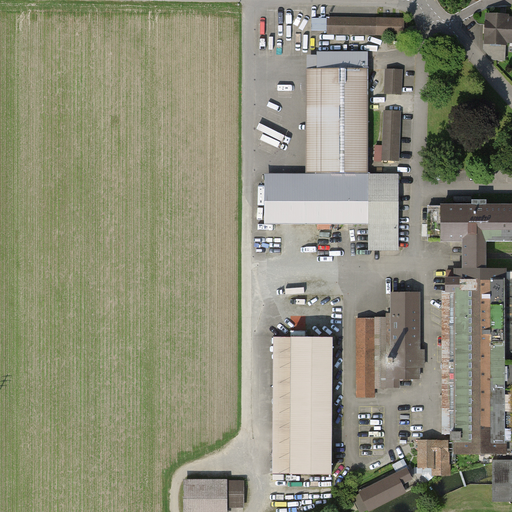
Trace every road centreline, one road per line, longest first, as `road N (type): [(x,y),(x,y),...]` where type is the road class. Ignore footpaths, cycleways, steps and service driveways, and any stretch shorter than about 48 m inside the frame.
road 1 (residential): [(255,0),(251,444),(262,486)]
road 2 (residential): [(425,2),(417,190)]
